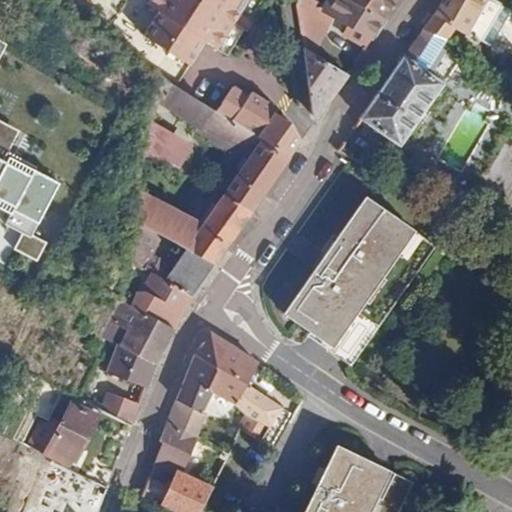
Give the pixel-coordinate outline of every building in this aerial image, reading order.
[(152,0),(120,53),(164,81),(176,88),(204,43),(226,56),(260,0),(152,0)] [(296,0),(295,5),(301,47),(312,53),(323,30),(333,12),(314,0),(296,0)] [(340,0),(333,12),(371,37),(383,20),(382,19),(350,0),(340,0)] [(350,0),(382,19),(395,0),(350,0)] [(441,0),(423,28),(450,35),(454,29),(465,35),(486,0),(441,0)] [(422,30),(449,37),(450,35),(423,28),(422,30)] [(0,63),(10,47),(0,40),(0,63)] [(301,47),(312,116),(316,119),(346,73),(312,53),(301,47)] [(404,56),(360,118),(399,145),(442,83),(404,56)] [(153,98),(200,128),(211,110),(176,88),(164,81),(153,98)] [(230,87),(215,112),(248,133),(288,157),(300,139),(292,134),(290,132),(291,130),(287,120),(272,110),(274,107),(247,91),(244,95),(230,87)] [(26,128),(0,115),(0,197),(18,206),(12,219),(30,228),(21,246),(48,259),(58,240),(39,231),(66,177),(14,152),(26,128)] [(150,120),(146,146),(174,162),(177,165),(190,144),(150,120)] [(247,150),(234,171),(237,173),(225,194),(251,210),(288,157),(248,133),(240,146),(247,150)] [(511,140),(489,174),(509,188),(511,184),(511,140)] [(144,162),(166,176),(174,162),(146,146),(144,162)] [(135,221),(161,236),(190,252),(213,265),(251,210),(225,194),(177,165),(174,162),(166,176),(215,206),(213,210),(207,207),(202,216),(207,219),(202,228),(141,180),(138,201),(135,221)] [(367,200),(286,316),(356,365),(436,249),(367,200)] [(135,221),(129,261),(142,269),(146,262),(161,236),(135,221)] [(190,252),(178,272),(159,261),(156,268),(152,275),(191,298),(213,265),(190,252)] [(146,262),(142,269),(152,275),(156,268),(146,262)] [(139,291),(131,308),(173,329),(191,298),(152,275),(144,291),(139,291)] [(116,344),(107,374),(145,388),(156,359),(173,329),(131,308),(119,302),(103,337),(116,344)] [(194,355),(248,378),(232,403),(247,414),(267,428),(258,441),(268,447),(286,420),(262,404),(267,396),(259,391),(270,374),(254,362),(210,334),(194,355)] [(193,357),(158,444),(161,446),(153,464),(173,474),(161,505),(178,511),(198,511),(211,488),(179,473),(185,456),(189,458),(198,437),(195,435),(201,418),(197,416),(209,387),(232,403),(248,378),(194,355),(193,357)] [(40,426),(28,451),(68,470),(94,416),(81,410),(85,401),(62,389),(43,427),(40,426)] [(109,389),(99,409),(131,426),(140,402),(109,389)] [(262,404),(286,420),(291,413),(267,396),(262,404)] [(240,429),(258,441),(267,428),(247,414),(240,429)] [(336,446),(304,511),(395,511),(410,481),(336,446)] [(86,462),(80,476),(107,488),(113,473),(86,462)] [(52,472),(34,511),(57,511),(71,481),(52,472)]
